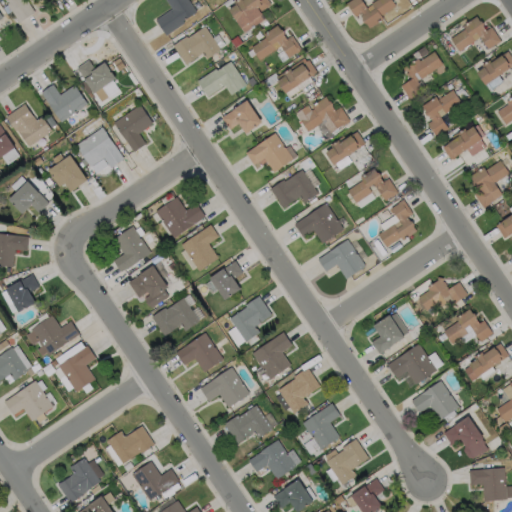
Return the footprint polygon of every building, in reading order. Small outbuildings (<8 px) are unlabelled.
[(25,0),(34,13),(19,23),(6,5),(8,3),(5,0),(25,0)] [(183,22),(164,35),(154,19),(171,8),(164,0),(187,0),(195,11),(182,20),(183,22)] [(266,0),(269,3),(258,11),(262,17),(242,31),(227,8),(233,4),(231,1),(232,0),(266,0)] [(390,0),(394,5),(379,15),(381,18),(368,28),(365,23),(363,23),(361,20),(361,18),(358,13),(353,17),(344,3),(348,0),(360,0),(366,8),(371,4),(370,3),(374,0),(390,0)] [(481,21),(483,24),(483,26),(485,30),(490,27),(500,41),(495,44),(494,44),(487,49),(476,32),(471,36),(474,41),(458,51),(450,39),(465,29),(462,25),(476,16),(479,21),(481,21)] [(283,35),(285,39),(291,35),(300,50),(295,54),(294,53),(287,58),(276,41),(271,44),(274,50),(259,60),(250,48),(264,37),(263,35),(276,25),(279,30),(282,30),(283,33),(283,35)] [(204,26),(220,49),(205,59),(201,53),(185,64),(172,45),(186,36),(187,38),(204,26)] [(433,51),(442,64),(420,78),(416,80),(422,89),(409,98),(400,86),(410,78),(408,75),(407,75),(405,72),(406,70),(404,67),(417,58),(419,60),(433,51)] [(506,51),(511,59),(511,65),(484,85),(475,72),(482,68),(480,65),(488,60),(490,62),(500,55),(501,55),(506,51)] [(86,59),(93,69),(103,61),(114,77),(92,93),(75,68),(86,59)] [(306,60),(314,72),(283,93),(275,81),(276,80),(274,77),(287,68),(289,71),(306,60)] [(230,61),(245,84),(229,95),(223,85),(207,96),(196,80),(215,68),(216,70),(230,61)] [(51,84),(58,94),(72,85),(85,104),(59,122),(39,92),(51,84)] [(451,91),(458,102),(438,116),(447,129),(435,137),(426,124),(431,121),(428,116),(425,116),(423,113),(424,110),(421,106),(434,97),(436,101),(451,91)] [(330,101),(332,104),(331,106),(334,110),(339,106),(349,121),(343,124),(342,123),(329,133),(326,131),(321,135),(315,126),(306,131),(294,113),(306,105),(310,110),(313,108),(311,106),(311,105),(310,103),(314,100),(315,102),(324,96),(327,100),(330,101)] [(511,119),(505,124),(496,111),(507,104),(505,102),(511,97),(511,119)] [(260,123),(247,131),(248,132),(244,134),(237,124),(228,130),(219,117),(245,100),(260,123)] [(23,104),(34,120),(40,116),(50,131),(26,146),(14,128),(12,129),(4,117),(23,104)] [(144,143),(132,152),(112,123),(139,104),(152,123),(137,133),(144,143)] [(472,126),(472,127),(476,124),(484,135),(480,138),(480,139),(484,146),(471,155),(466,148),(449,159),(441,147),(452,140),(450,137),(463,128),(465,131),(472,126)] [(101,127),(123,159),(109,168),(102,158),(89,167),(75,145),(101,127)] [(0,131),(17,157),(5,164),(0,156),(0,131)] [(355,132),(363,144),(332,166),(324,153),(331,148),(329,146),(337,141),(339,143),(349,136),(355,132)] [(273,133),(291,159),(272,172),(262,158),(252,165),(244,153),(273,133)] [(58,153),(62,159),(68,155),(85,181),(69,192),(63,183),(57,187),(46,170),(54,165),(49,159),(58,153)] [(499,160),(508,173),(493,183),(501,195),(489,203),(482,208),(473,194),(478,190),(475,186),(473,186),(471,182),(471,181),(469,176),(474,172),(472,169),(475,167),(478,170),(482,167),(484,170),(499,160)] [(380,179),(382,182),(387,179),(397,193),(384,201),(373,184),(368,188),(371,193),(355,203),(347,191),(361,181),(359,178),(373,169),(376,173),(378,173),(380,176),(380,179)] [(301,170),(316,193),(302,203),(298,197),(282,208),(269,189),(282,180),(284,182),(301,170)] [(47,203),(37,213),(28,205),(19,214),(6,200),(15,192),(9,186),(20,175),(47,203)] [(175,197),(185,211),(195,204),(204,217),(172,238),(154,212),(175,197)] [(416,231),(402,241),(400,238),(385,248),(376,234),(382,231),(378,225),(393,215),(388,208),(396,203),(396,202),(402,198),(412,214),(406,217),(408,220),(410,221),(413,224),(413,226),(416,231)] [(342,229),(321,243),(312,230),(302,237),(293,224),(324,202),(342,229)] [(511,233),(505,239),(496,227),(511,216),(511,233)] [(217,258),(198,271),(180,244),(210,225),(218,237),(208,243),(217,258)] [(149,253),(125,269),(125,268),(120,272),(112,261),(122,254),(113,239),(131,226),(149,253)] [(0,232),(28,236),(26,250),(14,249),(12,266),(0,264),(0,232)] [(346,240),(364,266),(345,279),(335,265),(324,272),(316,260),(346,240)] [(239,290),(223,301),(208,279),(233,262),(241,273),(232,280),(239,290)] [(162,291),(166,297),(149,309),(147,306),(146,306),(143,302),(144,302),(142,299),(148,295),(146,292),(137,298),(126,283),(151,266),(166,288),(162,291)] [(30,274),(37,287),(27,292),(33,302),(16,312),(3,289),(18,281),(30,274)] [(445,283),(446,285),(446,286),(448,289),(458,282),(466,295),(453,303),(450,299),(439,307),(436,303),(425,311),(416,298),(427,290),(426,288),(435,281),(436,277),(442,278),(441,282),(443,282),(445,283)] [(258,333),(244,342),(228,319),(242,310),(245,307),(244,306),(258,297),(271,316),(254,327),(258,333)] [(182,298),(198,322),(185,331),(180,324),(163,336),(150,317),(164,307),(165,310),(182,298)] [(476,320),(479,324),(483,321),(492,334),(480,342),(468,326),(463,329),(467,334),(452,345),(443,332),(457,322),(455,319),(469,309),(472,314),(474,314),(476,317),(476,320)] [(388,316),(389,317),(394,313),(407,333),(402,336),(403,338),(377,355),(370,343),(378,337),(372,326),(388,316)] [(50,316),(59,329),(69,322),(78,335),(47,356),(45,353),(40,356),(36,350),(41,347),(37,342),(31,346),(24,336),(30,331),(29,330),(50,316)] [(290,365),(268,380),(250,353),(282,332),(291,345),(281,352),(290,365)] [(203,333),(220,360),(202,372),(193,359),(181,367),(173,354),(203,333)] [(437,371),(415,386),(405,371),(395,378),(386,366),(418,344),(437,371)] [(499,344),(508,356),(470,381),(463,370),(469,366),(468,365),(474,360),(473,358),(481,352),(483,355),(499,344)] [(94,379),(74,392),(56,365),(86,345),(94,358),(84,364),(94,379)] [(0,355),(11,348),(11,349),(16,346),(30,366),(25,369),(26,370),(30,368),(33,373),(29,377),(25,372),(17,377),(18,378),(13,381),(10,377),(11,377),(9,374),(0,380),(0,355)] [(247,394),(226,408),(217,395),(207,402),(198,388),(230,367),(247,394)] [(307,404),(293,414),(288,407),(284,410),(274,397),(279,394),(277,390),(294,379),(292,377),(306,367),(320,387),(303,398),(307,404)] [(51,407),(30,422),(21,408),(11,415),(2,402),(34,381),(51,407)] [(439,381),(458,407),(439,421),(428,405),(418,413),(410,401),(439,381)] [(511,417),(503,423),(494,410),(509,400),(501,389),(511,381),(511,417)] [(338,437),(319,450),(301,424),(330,404),(339,416),(328,423),(338,437)] [(255,405),(271,429),(257,439),(253,432),(236,444),(223,424),(237,415),(238,417),(255,405)] [(483,439),(481,439),(484,444),(483,445),(487,450),(478,456),(477,455),(471,459),(466,458),(461,451),(463,447),(463,446),(459,439),(449,446),(441,434),(452,426),(449,421),(458,414),(462,419),(467,416),(483,439)] [(142,424),(155,443),(141,452),(140,450),(123,462),(107,438),(122,429),(126,435),(142,424)] [(355,475),(341,485),(325,462),(327,461),(324,456),(334,450),(336,454),(342,450),(341,448),(355,439),(368,458),(351,469),(355,475)] [(277,440),(285,453),(292,449),(300,461),(293,466),(294,467),(275,480),(265,466),(255,473),(247,461),(277,440)] [(85,492),(71,502),(58,483),(75,471),(71,466),(85,457),(88,462),(95,458),(105,473),(99,477),(101,480),(84,491),(85,492)] [(152,460),(162,474),(172,467),(180,479),(151,499),(133,473),(152,460)] [(503,468),(505,487),(511,486),(511,497),(506,498),(506,500),(483,502),(481,485),(469,486),(468,472),(503,468)] [(381,507),(373,511),(358,511),(348,497),(375,479),(383,491),(374,497),(381,507)] [(311,503),(297,511),(293,511),(288,504),(280,509),(272,497),(296,481),(303,490),(307,487),(315,498),(310,502),(311,503)] [(116,511),(79,511),(78,510),(104,493),(116,511)] [(158,511),(178,498),(187,511),(197,505),(201,511),(158,511)]
